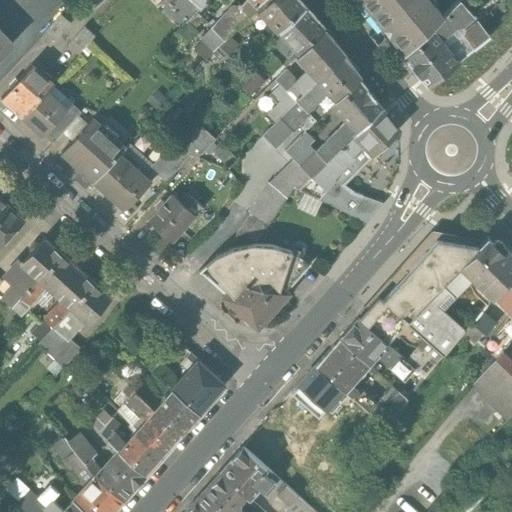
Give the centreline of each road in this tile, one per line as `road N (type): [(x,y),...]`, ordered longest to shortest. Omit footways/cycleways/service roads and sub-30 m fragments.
road 1 (residential): [(0,141),(266,377)]
road 2 (tertiary): [(266,377),(377,257),(430,180)]
road 3 (tertiary): [(142,511),(266,377)]
road 4 (tertiary): [(428,126),(326,0)]
